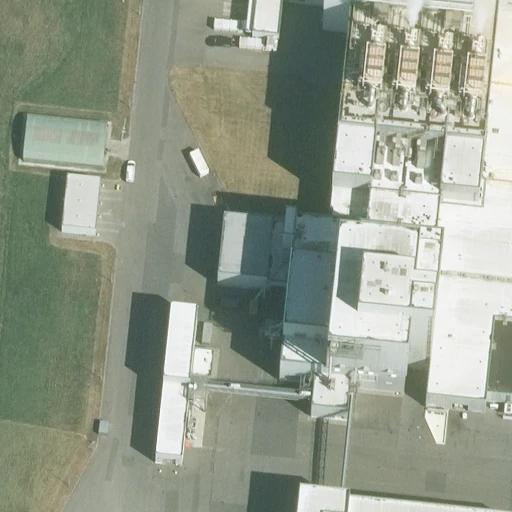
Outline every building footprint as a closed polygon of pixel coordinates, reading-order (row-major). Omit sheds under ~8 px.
[(511,0),(250,0),(256,1),(251,40),(278,43),(282,3),(324,8),(322,31),(348,34),(327,237),(271,231),(265,292),(288,294),(279,382),(314,386),(310,418),(347,422),(350,390),(403,395),(406,370),(429,372),(425,408),(485,415),(486,403),(511,405),(511,0)] [(29,166),(110,169),(111,128),(31,125),(29,166)] [(98,184),(64,180),(59,233),(92,236),(98,184)] [(197,321),(170,318),(155,464),(181,467),(190,380),(211,383),(214,354),(193,352),(197,321)] [(218,329),(242,330),(242,319),(218,318),(218,329)]
